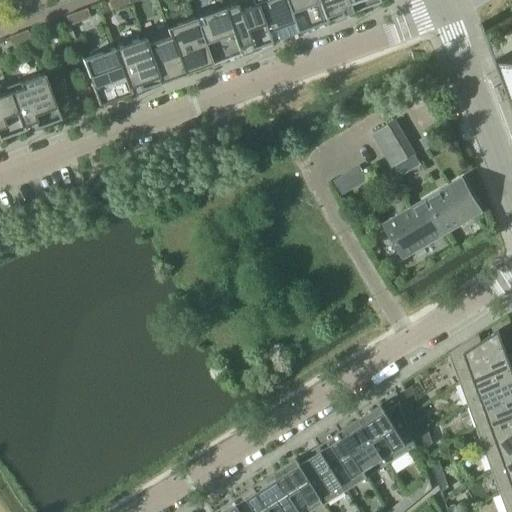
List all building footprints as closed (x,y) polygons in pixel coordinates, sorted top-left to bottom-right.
[(130,3),(128,0),(109,0),(108,0),(112,10),(130,3)] [(252,0),(242,0),(225,7),(240,52),(241,52),(239,46),(248,43),(250,49),(268,42),(252,0)] [(283,0),(252,0),(268,42),(295,32),(283,0)] [(316,0),(283,0),(295,32),(324,22),(316,0)] [(345,0),(316,0),(324,22),(350,12),(345,0)] [(345,0),(350,12),(380,1),(379,0),(345,0)] [(240,52),(225,7),(194,18),(210,63),(240,52)] [(90,18),(87,8),(66,16),(69,26),(90,18)] [(194,18),(166,28),(183,73),(210,63),(194,18)] [(166,28),(142,37),(159,82),(183,73),(166,28)] [(12,46),(31,40),(27,30),(9,37),(12,46)] [(159,82),(142,37),(113,47),(130,93),(131,92),(129,87),(137,83),(139,89),(159,82)] [(130,93),(113,47),(81,59),(88,76),(91,82),(90,82),(98,104),(130,93)] [(511,63),(498,62),(497,60),(495,61),(498,68),(496,68),(500,79),(502,78),(511,106),(511,63)] [(43,73),(7,86),(23,131),(24,131),(22,126),(33,122),(35,127),(59,118),(43,73)] [(7,86),(0,88),(0,139),(23,131),(7,86)] [(373,134),(393,168),(415,154),(396,121),(373,134)] [(431,134),(420,140),(426,151),(437,144),(431,134)] [(349,174),(349,175),(357,188),(369,181),(366,177),(361,168),(349,174)] [(462,178),(412,208),(422,225),(437,216),(447,233),(482,212),(462,178)] [(422,225),(412,208),(384,224),(404,258),(447,233),(437,216),(422,225)] [(460,383),(508,352),(500,329),(480,342),(476,336),(449,353),(460,383)] [(511,362),(508,352),(460,383),(468,405),(511,376),(511,362)] [(511,376),(468,405),(476,427),(511,403),(511,376)] [(410,405),(417,400),(412,386),(405,391),(410,405)] [(382,404),(360,418),(389,464),(416,446),(400,401),(386,410),(382,404)] [(511,430),(511,403),(476,427),(484,449),(511,430)] [(423,416),(416,421),(421,435),(428,430),(423,416)] [(360,418),(339,431),(368,477),(389,464),(360,418)] [(433,444),(428,430),(421,435),(426,448),(433,444)] [(511,457),(511,430),(484,449),(492,470),(511,457)] [(339,433),(318,446),(346,490),(368,477),(339,431),(338,432),(339,433)] [(297,457),(296,458),(325,504),(346,490),(318,446),(298,459),(297,457)] [(511,484),(511,457),(492,470),(500,492),(511,484)] [(296,458),(275,471),(300,511),(312,511),(325,504),(296,458)] [(439,460),(432,465),(437,478),(444,474),(439,460)] [(300,511),(275,471),(254,485),(271,511),(300,511)] [(449,487),(444,474),(437,478),(442,492),(449,487)] [(510,511),(511,511),(511,484),(500,492),(507,511),(510,511)] [(254,487),(234,500),(241,511),(271,511),(254,485),(253,485),(254,487)] [(424,495),(423,493),(418,488),(408,496),(414,503),(424,495)] [(241,511),(234,500),(214,511),(241,511)]
